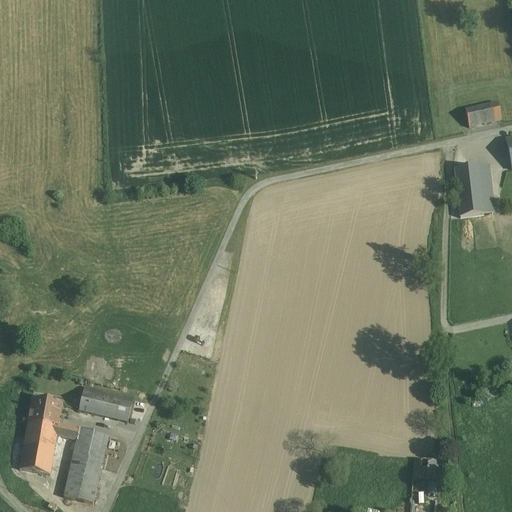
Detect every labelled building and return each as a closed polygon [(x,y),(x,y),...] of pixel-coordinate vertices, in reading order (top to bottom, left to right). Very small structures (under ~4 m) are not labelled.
[(498,103),(465,110),(469,129),(502,122),(498,103)] [(488,167),(454,171),(460,219),(494,215),(488,167)] [(134,400),(85,388),(79,413),(128,425),(134,400)] [(59,426),(63,406),(32,401),(19,472),(50,477),(56,438),(77,443),(79,433),(79,431),(59,426)] [(109,438),(79,433),(77,443),(64,499),(93,506),(109,438)] [(436,511),(439,466),(414,463),(408,511),(436,511)]
